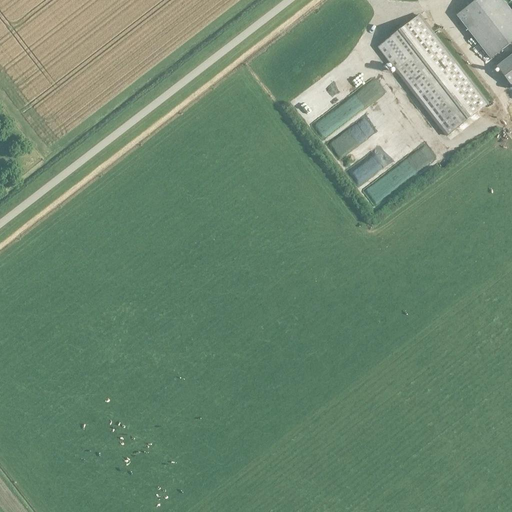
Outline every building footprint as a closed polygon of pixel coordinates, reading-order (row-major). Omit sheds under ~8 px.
[(476,0),(456,16),(473,38),(489,59),(511,41),(511,13),(501,0),(476,0)] [(489,104),(420,14),(376,48),(445,138),(489,104)] [(511,87),(511,54),(496,67),(511,88),(511,87)] [(361,98),(333,123),(340,131),(368,106),(361,98)] [(329,149),(338,140),(325,126),(316,134),(329,149)] [(386,148),(395,145),(393,139),(384,141),(386,148)] [(352,163),(345,174),(357,181),(364,170),(352,163)]
